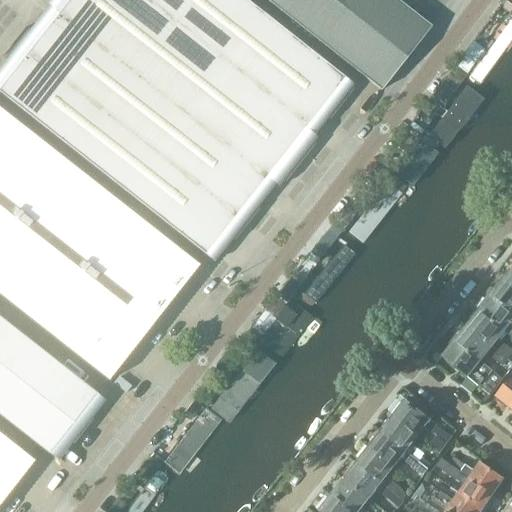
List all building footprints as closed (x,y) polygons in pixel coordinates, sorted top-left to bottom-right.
[(351,84),(308,51),(244,0),(52,0),(53,1),(48,7),(52,9),(33,33),(28,29),(4,60),(9,63),(0,74),(0,110),(199,267),(203,271),(230,238),(235,241),(259,211),(254,207),(270,187),(274,190),(281,180),(285,184),(315,146),(310,142),(314,137),(311,135),(325,117),(330,121),(354,90),(351,84)] [(264,0),(381,91),(430,28),(394,0),(264,0)] [(511,41),(511,20),(510,20),(469,74),(481,84),(511,41)] [(483,100),(465,86),(428,136),(446,149),(483,100)] [(0,296),(108,382),(199,267),(0,110),(0,296)] [(434,151),(423,142),(397,176),(408,185),(434,151)] [(399,191),(387,182),(346,233),(358,243),(399,191)] [(310,310),(355,254),(339,242),(294,298),(310,310)] [(511,287),(504,281),(496,291),(499,294),(495,299),(511,312),(511,287)] [(487,302),(480,312),(505,332),(511,324),(511,312),(495,299),(490,304),(487,302)] [(303,310),(292,301),(258,345),(268,354),(303,310)] [(480,312),(472,322),(475,324),(470,329),(508,359),(511,354),(511,350),(498,339),(505,332),(480,312)] [(0,417),(51,458),(65,441),(73,447),(92,422),(84,416),(98,398),(0,320),(0,417)] [(463,332),(456,342),(480,362),(487,354),(503,366),(508,359),(470,329),(466,334),(463,332)] [(456,342),(448,352),(450,354),(446,360),(491,396),(497,388),(474,370),(480,362),(456,342)] [(273,366),(256,352),(209,411),(227,425),(273,366)] [(511,377),(496,398),(498,400),(497,402),(503,407),(506,406),(510,410),(511,407),(511,377)] [(439,453),(451,436),(408,402),(404,406),(402,404),(392,416),(418,436),(426,427),(438,437),(431,446),(439,453)] [(213,419),(201,410),(161,462),(172,471),(213,419)] [(386,431),(383,434),(419,462),(423,456),(411,446),(418,436),(392,416),(383,428),(386,431)] [(419,462),(383,434),(380,438),(377,436),(368,448),(394,468),(401,459),(424,476),(429,470),(419,462)] [(0,436),(0,505),(34,463),(0,436)] [(368,448),(358,460),(361,462),(358,466),(394,493),(399,487),(387,478),(394,468),(368,448)] [(459,462),(455,469),(494,495),(497,491),(499,491),(504,485),(502,483),(504,480),(480,463),(474,472),(459,462)] [(355,470),(352,468),(343,479),(369,499),(377,490),(389,500),(394,493),(358,466),(355,470)] [(494,495),(455,469),(450,475),(465,486),(459,494),(484,510),(486,511),(491,504),(490,501),(494,495)] [(146,511),(171,480),(157,470),(125,511),(146,511)] [(336,494),(334,497),(352,511),(365,511),(362,509),(369,499),(343,479),(334,491),(336,494)] [(434,498),(454,511),(485,511),(486,511),(484,510),(459,494),(454,502),(439,491),(434,498)] [(328,499),(318,511),(319,511),(352,511),(334,497),(331,501),(328,499)] [(454,511),(434,498),(430,505),(439,511),(454,511)]
